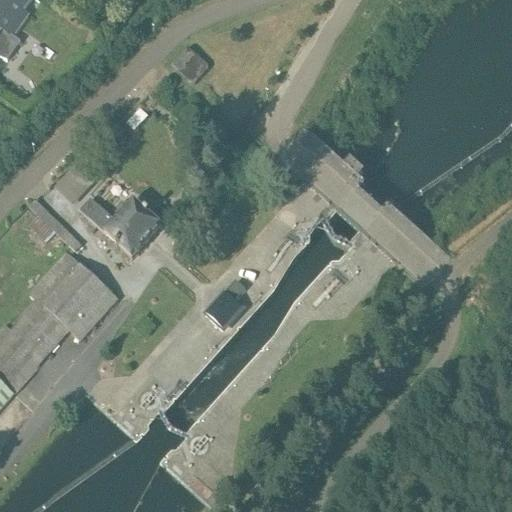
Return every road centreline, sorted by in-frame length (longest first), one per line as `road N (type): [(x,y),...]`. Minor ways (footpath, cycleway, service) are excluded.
road 1 (unclassified): [(328,511),(449,365),(454,341),(436,292),(278,142),(280,122),(359,0)]
road 2 (unclassified): [(272,0),(178,37),(16,192)]
